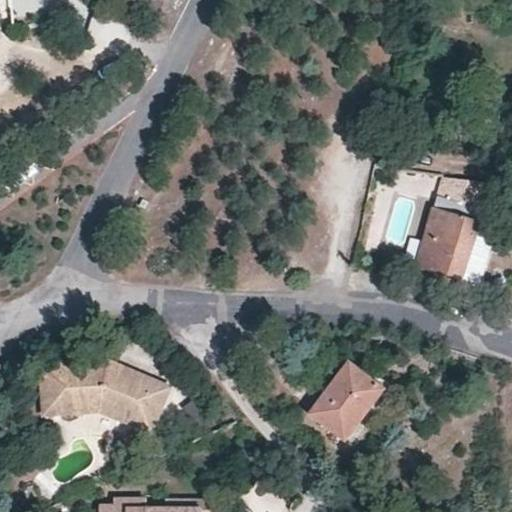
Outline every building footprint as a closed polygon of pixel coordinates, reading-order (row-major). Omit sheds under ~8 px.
[(445,175),(441,187),(417,267),(462,280),(482,212),(492,181),(445,175)] [(462,280),(480,285),(501,218),(482,212),(462,280)] [(117,355),(102,352),(93,363),(99,369),(114,371),(121,368),(117,355)] [(168,387),(121,368),(114,371),(99,369),(93,363),(41,365),(43,413),(99,410),(150,432),(168,387)] [(380,387),(349,364),(309,416),(345,443),(373,405),(368,402),(380,387)] [(368,402),(373,405),(384,390),(380,387),(368,402)] [(218,511),(219,511),(166,510),(147,511),(147,500),(101,500),(100,511),(218,511)] [(219,511),(219,501),(166,500),(166,510),(219,511)]
